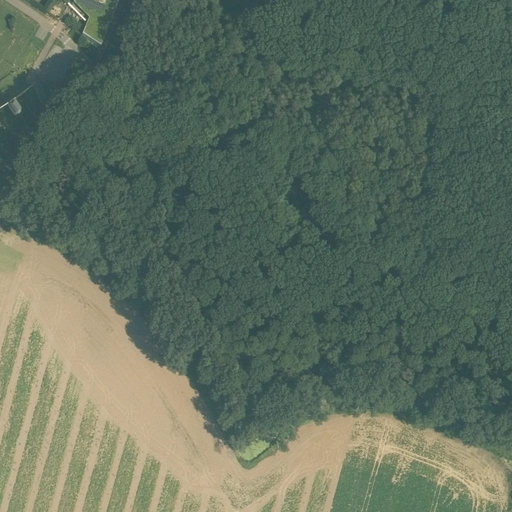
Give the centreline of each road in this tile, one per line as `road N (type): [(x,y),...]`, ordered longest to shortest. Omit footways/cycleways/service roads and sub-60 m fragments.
road 1 (unclassified): [(511,329),(341,250),(137,116),(71,46),(10,0)]
road 2 (track): [(320,0),(225,27),(211,0)]
